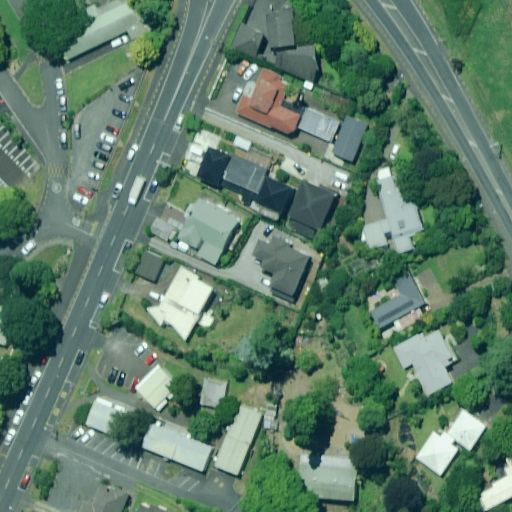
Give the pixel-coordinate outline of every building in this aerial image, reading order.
[(148,18),(139,0),(123,0),(54,36),(66,60),(128,28),(134,40),(149,32),(143,20),(148,18)] [(266,0),(271,50),(299,47),(294,0),(266,0)] [(243,24),(232,49),(257,59),(268,34),(243,24)] [(279,54),(282,54),(277,68),(316,84),(321,72),(323,71),(321,59),(320,46),(301,48),(278,51),(279,54)] [(264,69),(251,99),(244,96),(236,114),(267,127),(268,127),(272,129),(293,138),(303,117),(281,107),(292,81),(264,69)] [(298,128),(333,142),(342,122),(307,107),(298,128)] [(348,116),(333,154),(354,162),(370,125),(348,116)] [(234,156),(216,148),(204,175),(247,193),(244,200),(252,204),(255,197),(263,200),(262,203),(284,212),(295,188),(267,176),(271,169),(235,153),(234,156)] [(377,180),(388,219),(362,226),(368,249),(388,244),(385,233),(392,231),(398,253),(414,249),(410,237),(417,235),(417,232),(425,230),(413,188),(397,192),(392,176),(377,180)] [(307,180),(286,227),(313,239),(317,230),(322,232),(339,194),(307,180)] [(191,221),(181,239),(200,249),(205,240),(208,242),(200,256),(218,266),(242,221),(203,199),(191,221)] [(150,232),(167,241),(175,228),(157,219),(150,232)] [(277,277),(272,289),(296,299),(313,259),(293,250),(295,246),(278,239),(274,246),(263,241),(255,259),(266,264),(263,271),(277,277)] [(135,274),(154,282),(165,259),(146,250),(135,274)] [(390,271),(402,293),(370,310),(379,327),(422,305),(428,302),(407,262),(390,271)] [(174,326),(187,341),(216,289),(200,280),(202,277),(183,267),(161,306),(148,308),(162,326),(165,321),(174,326)] [(16,314),(0,306),(0,346),(1,347),(16,314)] [(439,326),(396,348),(407,370),(416,365),(431,396),(455,384),(447,367),(458,362),(439,326)] [(137,389),(155,407),(178,385),(160,366),(137,389)] [(208,379),(203,405),(225,409),(230,383),(208,379)] [(135,411),(99,396),(87,427),(122,442),(135,411)] [(265,414),(242,404),(216,466),(240,476),(265,414)] [(490,426),(466,410),(449,435),(473,451),(490,426)] [(215,446),(156,421),(144,448),(204,472),(215,446)] [(463,451),(435,432),(418,458),(445,476),(463,451)] [(474,492),(483,511),(486,511),(511,500),(511,449),(501,455),(511,475),(474,492)] [(362,459),(303,455),(301,499),(360,502),(362,459)] [(172,511),(145,500),(139,511),(124,511),(131,495),(104,483),(96,503),(87,500),(82,511),(172,511)]
